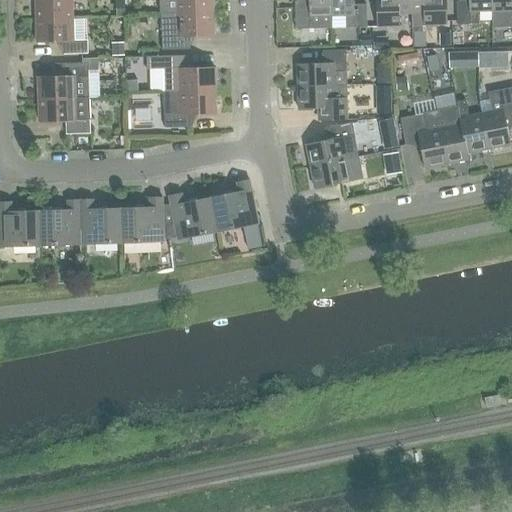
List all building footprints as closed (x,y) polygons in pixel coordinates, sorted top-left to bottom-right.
[(34,0),(35,20),(73,19),(72,0),(34,0)] [(124,0),(115,0),(116,15),(124,15),(124,0)] [(212,0),(160,0),(160,2),(176,5),(176,14),(212,13),(212,0)] [(308,0),(308,4),(294,5),(295,29),(319,29),(332,28),(331,16),(330,0),(308,0)] [(353,0),(330,0),(331,16),(345,15),(345,28),(354,28),(367,27),(366,4),(354,5),(353,0)] [(376,0),(377,27),(399,26),(398,14),(411,13),(410,0),(376,0)] [(446,0),(410,0),(411,13),(412,27),(448,25),(446,0)] [(468,0),(469,2),(456,2),(457,25),(479,24),(478,11),(491,11),(491,0),(468,0)] [(492,27),(505,27),(505,28),(511,27),(511,0),(491,0),(491,11),(492,27)] [(161,14),(161,27),(162,50),(189,49),(187,49),(187,37),(213,36),(212,13),(176,14),(161,14)] [(35,20),(36,42),(63,42),(63,55),(88,54),(87,40),(74,41),(73,19),(35,20)] [(451,34),(439,34),(440,47),(451,47),(451,34)] [(371,36),(360,36),(360,45),(371,45),(371,36)] [(388,38),(376,38),(376,48),(388,48),(388,38)] [(123,43),(111,44),(112,56),(124,56),(123,43)] [(297,64),(298,87),(347,85),(346,50),(322,51),(323,63),(297,64)] [(388,53),(375,54),(375,63),(388,62),(388,53)] [(463,53),(449,53),(449,65),(463,65),(463,53)] [(489,68),(489,53),(479,53),(479,69),(489,68)] [(435,55),(426,57),(429,70),(438,68),(435,55)] [(189,56),(146,57),(146,70),(149,70),(150,93),(163,92),(178,92),(215,91),(214,67),(195,68),(188,68),(187,56),(189,56)] [(64,77),(37,78),(38,100),(89,98),(88,77),(98,76),(97,59),(82,60),(82,63),(63,64),(64,77)] [(407,77),(396,78),(397,90),(408,90),(407,77)] [(347,85),(298,87),(298,109),(324,109),(325,121),(348,120),(347,85)] [(481,114),(488,149),(510,145),(506,125),(511,123),(511,87),(488,92),(489,100),(479,102),(481,114)] [(178,92),(163,92),(163,105),(164,128),(191,127),(191,126),(189,127),(189,115),(216,114),(215,91),(178,92)] [(89,98),(38,100),(38,122),(65,122),(66,134),(90,134),(89,98)] [(456,102),(457,107),(460,118),(459,118),(460,124),(461,124),(467,154),(488,149),(481,114),(468,116),(465,100),(456,102)] [(391,105),(377,105),(378,115),(391,114),(391,105)] [(436,109),(435,109),(446,164),(468,159),(467,154),(461,124),(460,124),(459,118),(460,118),(457,107),(436,111),(436,109)] [(435,112),(399,118),(405,146),(419,143),(424,168),(446,164),(435,109),(435,112)] [(346,160),(359,158),(352,123),(329,127),(331,139),(306,144),(310,167),(346,160)] [(396,135),(382,138),(384,150),(399,147),(396,135)] [(398,153),(385,155),(389,175),(402,173),(398,153)] [(310,167),(315,189),(362,179),(361,170),(348,173),(346,160),(310,167)] [(239,192),(210,198),(217,232),(244,227),(257,224),(258,224),(249,181),(236,183),(236,184),(237,184),(239,192)] [(181,194),(168,197),(178,240),(217,232),(210,198),(182,204),(181,195),(181,194)] [(150,208),(121,209),(122,243),(163,242),(162,198),(149,198),(149,199),(150,208)] [(93,200),(80,201),(81,244),(122,243),(121,209),(92,210),(92,201),(93,201),(93,200)] [(39,211),(40,246),(81,244),(80,201),(67,201),(67,202),(68,210),(39,211)] [(0,246),(40,246),(39,211),(11,212),(10,204),(11,203),(0,203),(0,246)] [(257,224),(244,227),(248,250),(261,247),(257,224)] [(498,396),(484,399),(486,409),(500,406),(498,396)]
